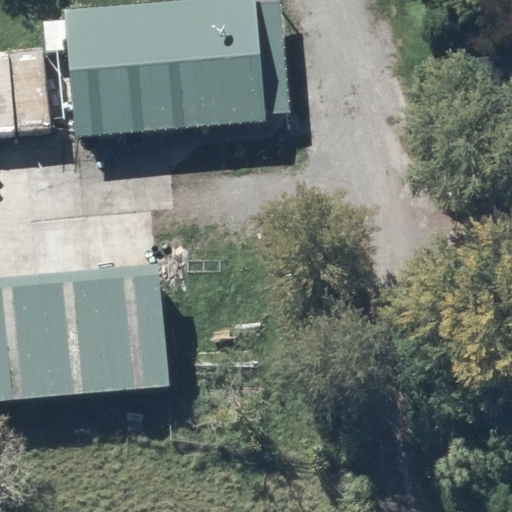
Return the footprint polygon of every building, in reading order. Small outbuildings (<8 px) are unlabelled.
[(235,0),(66,14),(67,22),(44,24),(47,55),(69,53),(77,141),(266,125),(256,0),(235,0)] [(11,53),(19,137),(53,134),(45,50),(11,53)] [(0,138),(19,137),(11,53),(0,54),(0,138)] [(0,285),(0,406),(173,392),(171,366),(213,362),(205,268),(0,285)] [(265,300),(234,301),(237,365),(269,363),(265,300)]
